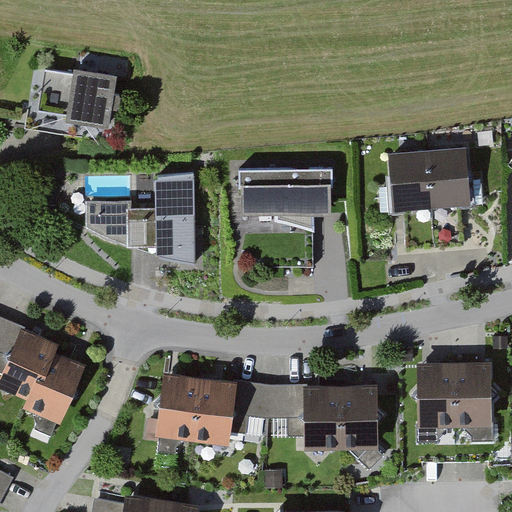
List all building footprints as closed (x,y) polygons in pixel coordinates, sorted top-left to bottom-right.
[(113,79),(39,69),(33,122),(106,131),(113,79)] [(466,145),(390,150),(394,207),(470,201),(466,145)] [(331,165),(240,167),(242,217),(281,215),(314,225),(314,209),(332,209),(331,165)] [(193,263),(192,173),(156,173),(156,208),(127,208),(127,198),(87,198),(87,226),(193,263)] [(60,348),(24,329),(0,372),(0,385),(25,399),(19,408),(54,427),(82,374),(54,358),(60,348)] [(491,372),(415,374),(416,437),(492,436),(491,372)] [(234,389),(160,376),(150,435),(224,447),(234,389)] [(376,386),(301,388),(302,451),(377,449),(376,386)] [(198,511),(200,508),(126,495),(122,511),(198,511)]
